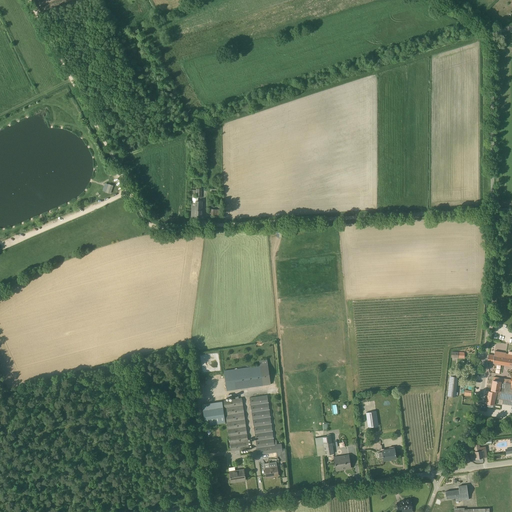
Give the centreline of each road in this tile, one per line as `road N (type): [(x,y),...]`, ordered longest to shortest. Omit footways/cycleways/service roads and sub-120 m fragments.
road 1 (unclassified): [(185,225),(490,210)]
road 2 (unclassified): [(447,471),(173,511)]
road 3 (unclassified): [(463,445),(484,380),(490,210)]
road 4 (track): [(31,0),(129,191)]
road 5 (unclassified): [(490,210),(490,32)]
road 6 (track): [(129,191),(0,249)]
